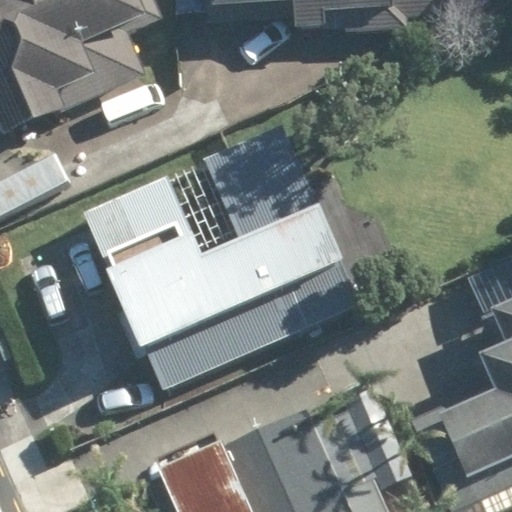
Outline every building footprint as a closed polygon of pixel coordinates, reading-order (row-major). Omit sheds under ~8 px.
[(0,0),(0,162),(56,139),(48,119),(88,102),(77,75),(138,49),(117,0),(0,0)] [(318,36),(432,30),(430,4),(472,1),(471,0),(197,0),(200,42),(232,41),(232,32),(282,29),(283,54),(319,52),(318,36)] [(82,305),(120,387),(335,289),(269,143),(77,230),(106,294),(82,305)] [(511,311),(479,405),(418,430),(448,501),(511,473),(511,311)] [(329,511),(292,427),(142,493),(149,511),(329,511)]
